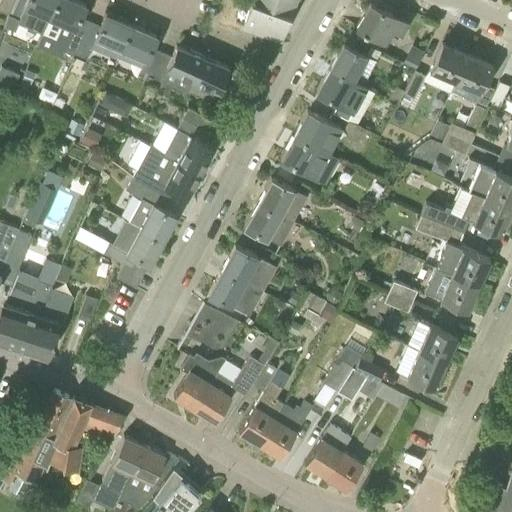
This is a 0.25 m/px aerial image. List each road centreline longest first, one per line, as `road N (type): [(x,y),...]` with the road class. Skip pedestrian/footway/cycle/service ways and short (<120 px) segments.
road 1 (residential): [(114,388),(324,0)]
road 2 (tertiary): [(338,511),(257,477),(114,388)]
road 3 (residential): [(426,511),(511,300)]
